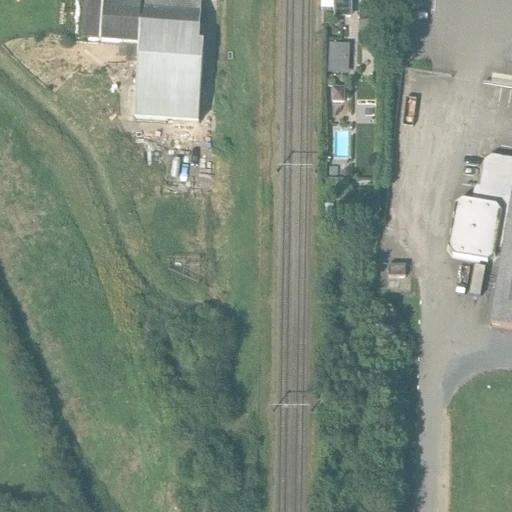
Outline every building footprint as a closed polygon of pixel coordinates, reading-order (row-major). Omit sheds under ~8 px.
[(205,42),(199,41),(201,0),(85,0),(83,41),(140,44),(136,118),(200,122),(205,42)] [(360,22),(359,43),(377,44),(378,23),(360,22)] [(330,72),(351,72),(352,43),(330,43),(330,72)] [(345,90),(333,89),(333,106),(345,106),(345,90)] [(511,162),(491,159),(484,164),(477,206),(463,203),(455,208),(448,253),(453,260),(488,266),(495,261),(496,254),(504,256),(503,258),(491,328),(511,331),(511,162)] [(323,205),(323,221),(333,221),(333,205),(323,205)] [(357,210),(357,213),(357,215),(359,218),(361,219),(364,220),(367,219),(369,218),(371,215),(372,212),(371,210),(369,207),(367,206),(364,205),(361,206),(359,207),(357,210)] [(405,269),(388,269),(388,281),(405,281),(405,269)]
